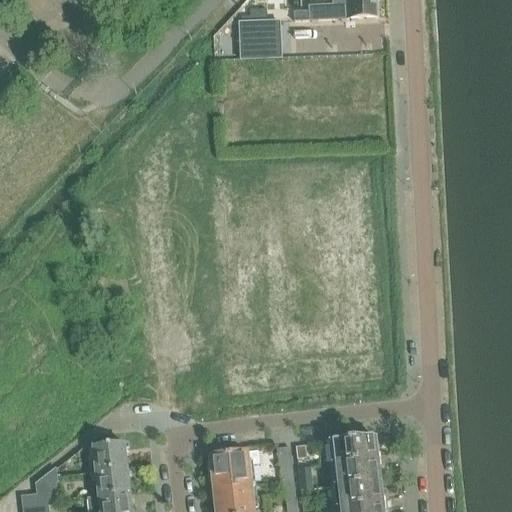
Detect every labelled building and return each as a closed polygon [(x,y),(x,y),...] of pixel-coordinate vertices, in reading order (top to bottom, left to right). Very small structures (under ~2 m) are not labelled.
[(334,0),(335,7),(310,9),(310,14),(311,23),(332,22),(378,20),(378,17),(377,0),(334,0)] [(272,10),(254,11),(255,25),(273,24),(272,10)] [(245,12),(241,12),(241,26),(255,25),(254,12),(245,12)] [(241,26),(239,26),(241,62),(282,60),(281,25),(272,25),(255,26),(241,26)] [(376,440),(332,445),(337,490),(381,485),(376,440)] [(97,476),(128,472),(125,446),(95,449),(97,476)] [(306,448),(296,450),(299,469),(312,467),(311,461),(308,461),(306,448)] [(291,450),(278,452),(281,474),(284,474),(293,473),(291,450)] [(211,459),(215,496),(217,511),(254,511),(250,468),(260,467),(258,454),(211,459)] [(314,493),(311,470),(299,471),(301,492),(301,494),(314,493)] [(38,498),(57,495),(56,485),(58,484),(57,471),(37,487),(38,498)] [(100,500),(131,497),(128,472),(97,476),(100,500)] [(284,474),(281,474),(283,493),(286,493),(288,504),(288,511),(297,511),(296,503),(295,492),(294,483),(293,473),(284,474)] [(384,511),(383,502),(381,485),(337,490),(339,511),(384,511)] [(24,511),(49,508),(59,507),(57,495),(38,498),(22,499),(24,511)] [(100,500),(88,502),(89,511),(132,511),(131,497),(100,500)]
